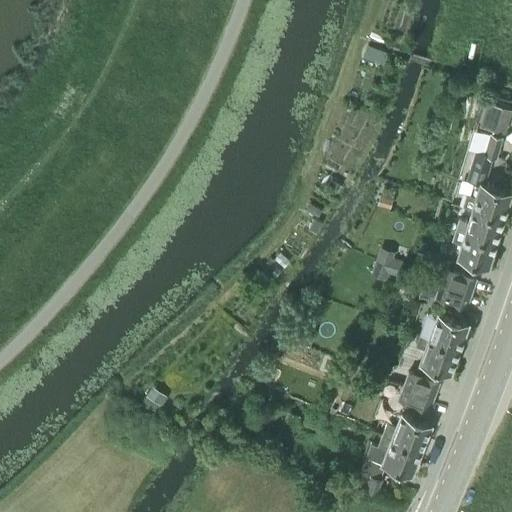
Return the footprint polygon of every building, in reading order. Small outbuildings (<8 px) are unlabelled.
[(474,206),(503,216),(511,191),(485,183),(493,155),(497,156),(503,137),(491,133),(485,152),(475,149),(467,177),(481,182),(477,196),(469,193),(466,205),(473,207),(474,206)] [(460,217),(457,228),(496,240),(503,216),(474,206),(473,207),(469,220),(460,217)] [(496,240),(457,228),(453,239),(463,242),(458,256),(488,265),(496,240)] [(446,267),(441,281),(471,291),(476,277),(446,267)] [(471,291),(441,281),(436,295),(467,305),(471,291)] [(428,313),(421,332),(430,336),(459,346),(468,322),(439,311),(438,313),(432,311),(428,313)] [(430,336),(421,332),(417,343),(426,347),(421,360),(450,371),(459,346),(430,336)] [(409,369),(404,383),(434,394),(439,381),(409,369)] [(434,394),(404,383),(399,397),(429,408),(434,394)] [(387,421),(383,432),(421,447),(431,423),(402,411),(397,425),(387,421)] [(378,476),(384,460),(411,471),(421,447),(383,432),(378,442),(373,440),(367,454),(368,454),(361,470),(360,469),(355,479),(367,483),(367,484),(378,488),(382,478),(378,476)]
